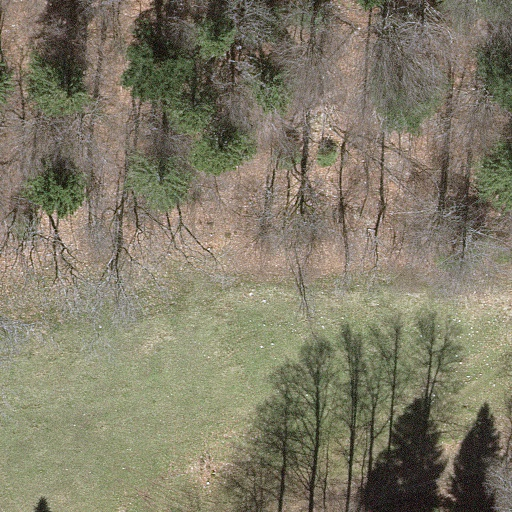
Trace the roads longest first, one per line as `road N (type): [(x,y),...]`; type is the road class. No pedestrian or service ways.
road 1 (track): [(0,286),(511,264)]
road 2 (track): [(310,511),(368,449),(511,355)]
road 3 (track): [(324,497),(511,434)]
